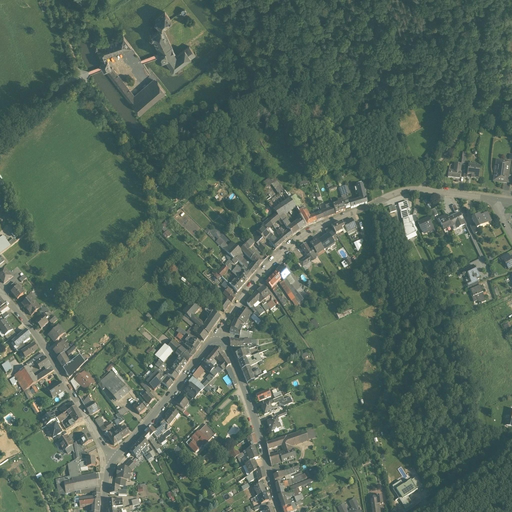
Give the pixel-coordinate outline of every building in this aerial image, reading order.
[(170,68),(170,69),(170,70),(171,71),(171,72),(172,72),(173,72),(174,72),(175,71),(175,69),(196,54),(189,45),(176,55),(173,49),(163,27),(172,20),(165,11),(154,20),(159,27),(151,34),(150,35),(149,36),(149,37),(149,38),(150,39),(151,39),(151,40),(152,40),(156,49),(159,56),(161,59),(164,58),(170,68)] [(105,70),(110,68),(110,66),(107,56),(132,48),(124,36),(109,41),(93,45),(94,49),(97,48),(101,61),(99,62),(102,69),(103,70),(103,71),(105,70)] [(110,68),(105,70),(139,113),(159,97),(161,99),(166,95),(163,93),(165,91),(157,81),(151,86),(136,98),(112,67),(110,68)] [(428,154),(424,158),(430,163),(434,159),(428,154)] [(503,163),(497,163),(496,168),(499,168),(498,172),(496,172),(495,179),(496,179),(495,181),(504,182),(505,176),(508,176),(510,163),(503,162),(503,163)] [(461,165),(454,165),(453,173),(448,173),(448,178),(459,179),(461,165)] [(480,167),(468,166),(467,171),(467,176),(471,176),(471,179),(474,179),(475,177),(479,177),(480,167)] [(263,184),(267,189),(277,181),(271,178),(263,184)] [(338,188),(341,198),(347,196),(348,196),(345,186),(338,188)] [(363,189),(362,186),(359,187),(357,187),(359,193),(360,200),(361,206),(366,204),(364,194),(363,189)] [(260,194),(273,211),(290,200),(285,193),(275,200),(267,189),(260,194)] [(295,196),(290,200),(294,206),(299,202),(295,196)] [(273,211),(279,219),(282,216),(295,208),(294,206),(290,200),(273,211)] [(336,205),(332,206),(335,214),(338,213),(351,209),(349,203),(343,205),(343,202),(342,200),(337,202),(338,205),(336,205)] [(356,200),(349,203),(351,209),(361,206),(360,200),(357,201),(356,200)] [(304,210),(299,202),(294,206),(295,208),(298,213),(299,212),(304,210)] [(410,209),(407,202),(398,205),(401,212),(405,211),(407,210),(410,209)] [(331,205),(325,207),(327,211),(321,212),(322,214),(324,219),(334,215),(331,205)] [(435,209),(429,212),(432,219),(438,216),(435,209)] [(312,224),(306,214),(304,210),(299,212),(301,216),(301,217),(306,226),(312,224)] [(322,214),(314,217),(316,222),(324,219),(322,214)] [(459,214),(447,220),(451,227),(451,228),(455,226),(456,229),(464,225),(459,214)] [(487,214),(480,218),(479,216),(472,219),(474,225),(476,229),(481,226),(480,225),(486,223),(486,222),(490,220),(487,214)] [(279,219),(276,215),(268,221),(272,226),(274,224),(278,222),(280,220),(279,219)] [(301,217),(301,216),(297,218),(298,220),(299,221),(298,221),(297,222),(303,228),(306,226),(301,217)] [(442,218),(438,220),(444,231),(444,230),(450,227),(451,227),(447,220),(446,217),(442,219),(442,218)] [(354,224),(351,219),(342,224),(344,228),(347,233),(356,229),(354,224)] [(430,223),(428,219),(418,224),(422,233),(429,229),(431,233),(434,231),(430,223)] [(291,227),(286,220),(285,221),(282,223),(283,225),(287,229),(291,227)] [(272,226),(268,221),(263,226),(267,231),(272,226)] [(291,227),(287,229),(289,232),(292,236),(303,228),(297,222),(291,227)] [(342,222),(331,228),(336,235),(342,231),(342,229),(341,229),(344,228),(342,224),(342,222)] [(410,224),(403,225),(405,237),(417,231),(413,223),(410,224)] [(247,235),(248,236),(251,233),(245,226),(242,229),(247,235)] [(21,227),(14,232),(20,239),(26,234),(21,227)] [(261,237),(265,241),(267,239),(269,241),(273,237),(267,231),(261,237)] [(286,234),(284,231),(283,232),(279,236),(281,238),(284,242),(292,236),(289,232),(286,234)] [(246,244),(251,240),(248,236),(247,235),(241,240),(246,245),(246,244)] [(253,240),(253,241),(254,244),(258,248),(262,244),(265,241),(261,237),(259,235),(253,240)] [(335,245),(328,235),(318,242),(319,243),(323,249),(324,251),(327,249),(328,250),(335,245)] [(3,236),(0,238),(0,255),(11,247),(3,236)] [(273,237),(269,241),(273,246),(276,250),(284,242),(281,238),(277,242),(273,237)] [(227,248),(219,239),(216,242),(224,251),(227,248)] [(251,240),(246,244),(251,248),(255,244),(251,240)] [(319,243),(318,243),(316,245),(314,242),(310,244),(310,246),(315,252),(316,254),(321,251),(323,249),(319,243)] [(240,251),(232,243),(227,248),(224,251),(228,254),(231,258),(233,260),(234,258),(237,256),(239,254),(238,253),(240,251)] [(263,263),(249,251),(251,248),(246,244),(246,245),(240,251),(241,252),(243,253),(251,260),(254,263),(259,268),(263,263)] [(269,251),(262,244),(258,248),(265,255),(269,251)] [(307,248),(305,244),(301,247),(307,257),(311,254),(307,248)] [(311,254),(307,257),(311,262),(314,260),(315,259),(314,258),(318,256),(316,254),(315,252),(311,254)] [(237,256),(234,258),(238,262),(240,264),(243,261),(238,258),(237,256)] [(311,262),(307,257),(299,262),(304,270),(313,265),(311,262)] [(511,257),(510,259),(509,257),(504,260),(503,260),(503,261),(508,268),(509,270),(511,268),(511,257)] [(229,260),(224,266),(226,268),(232,261),(233,260),(231,258),(229,260)] [(259,268),(254,263),(250,268),(243,261),(240,264),(247,271),(252,276),(259,268)] [(289,276),(283,266),(276,272),(281,279),(283,282),(286,279),(289,276)] [(471,283),(476,281),(479,279),(473,266),(461,272),(463,277),(467,275),(471,283)] [(243,273),(237,267),(232,273),(238,279),(239,280),(245,274),(243,273)] [(8,274),(5,270),(0,273),(0,279),(4,284),(11,278),(8,274)] [(250,277),(245,272),(243,273),(245,274),(239,280),(244,285),(250,279),(249,278),(250,277)] [(281,279),(276,272),(266,284),(271,289),(273,286),(281,279)] [(290,284),(291,286),(294,283),(289,276),(286,279),(290,284)] [(238,279),(236,282),(234,280),(232,283),(233,284),(231,287),(233,289),(237,293),(244,285),(239,280),(238,279)] [(291,293),(287,288),(286,287),(283,282),(281,279),(273,286),(279,295),(282,299),(291,293)] [(291,286),(290,284),(286,287),(287,288),(291,293),(292,294),(296,291),(293,289),(291,286)] [(229,285),(225,289),(224,289),(221,293),(226,298),(229,293),(233,289),(231,287),(229,285)] [(279,295),(273,286),(271,289),(277,297),(279,295)] [(270,296),(263,287),(257,293),(264,301),(270,296)] [(473,289),(470,291),(473,298),(475,296),(477,301),(479,305),(485,302),(479,287),(473,289)] [(23,295),(17,288),(14,290),(11,293),(17,300),(23,295)] [(303,301),(296,291),(292,294),(295,299),(298,304),(303,301)] [(235,298),(229,293),(226,298),(231,303),(235,298)] [(257,293),(250,300),(247,304),(250,309),(251,308),(253,311),(255,310),(257,312),(260,316),(264,313),(259,307),(258,307),(257,306),(261,303),(262,305),(262,306),(266,312),(270,309),(267,305),(264,301),(257,293)] [(282,299),(279,301),(283,307),(295,299),(292,294),(291,293),(282,299)] [(230,305),(222,297),(219,300),(221,302),(219,304),(221,305),(219,308),(224,313),(230,305)] [(33,301),(30,298),(21,305),(31,316),(41,308),(34,300),(33,301)] [(271,301),(267,305),(270,309),(270,311),(275,307),(271,301)] [(191,303),(182,313),(189,319),(190,320),(193,317),(199,310),(191,303)] [(205,327),(202,331),(208,336),(220,319),(207,309),(205,311),(209,314),(207,316),(207,318),(210,319),(205,327)] [(242,309),(240,312),(235,320),(240,323),(244,325),(250,316),(247,315),(248,313),(242,309)] [(189,319),(182,313),(179,317),(186,322),(189,319)] [(48,323),(45,320),(48,318),(45,314),(35,323),(41,329),(48,323)] [(257,318),(254,315),(251,318),(258,325),(261,322),(257,318)] [(205,327),(193,317),(190,320),(196,326),(197,326),(202,331),(205,327)] [(190,320),(189,319),(186,322),(194,329),(196,326),(190,320)] [(314,319),(310,322),(315,329),(319,327),(314,319)] [(5,320),(0,323),(0,327),(2,330),(9,326),(5,320)] [(243,327),(238,325),(240,323),(235,320),(231,329),(241,331),(243,327)] [(9,326),(2,330),(6,335),(5,336),(13,331),(9,326)] [(208,336),(202,331),(197,326),(192,332),(200,340),(203,342),(208,336)] [(64,335),(58,328),(48,336),(54,343),(60,338),(64,335)] [(186,334),(179,328),(176,332),(179,334),(183,337),(185,335),(186,334)] [(13,331),(5,336),(8,341),(16,335),(13,331)] [(26,332),(13,342),(17,347),(18,347),(22,343),(30,337),(26,332)] [(189,336),(190,336),(198,343),(200,340),(192,332),(189,336)] [(239,336),(239,341),(247,340),(249,333),(241,332),(240,336),(239,336)] [(183,337),(179,334),(176,337),(184,344),(186,343),(182,339),(183,337)] [(198,343),(190,336),(189,338),(185,335),(183,337),(182,339),(186,343),(189,346),(190,346),(196,353),(201,346),(198,343)] [(178,344),(176,341),(175,340),(174,340),(172,342),(178,347),(179,348),(180,347),(178,344)] [(250,346),(250,349),(256,348),(256,341),(251,341),(251,340),(247,340),(247,346),(250,346)] [(178,347),(172,342),(167,348),(172,353),(175,355),(180,349),(179,348),(178,347)] [(22,343),(18,347),(17,347),(15,348),(17,352),(20,350),(25,347),(22,343)] [(68,350),(63,344),(64,343),(62,344),(53,352),(59,358),(63,354),(65,353),(69,349),(68,350)] [(27,349),(23,352),(26,357),(37,350),(34,345),(27,349)] [(158,354),(155,357),(159,361),(163,364),(172,353),(167,348),(165,346),(158,354)] [(190,346),(189,346),(187,348),(190,351),(190,352),(194,355),(196,353),(190,346)] [(250,349),(250,346),(247,346),(239,346),(239,347),(237,347),(232,347),(233,352),(234,354),(235,354),(241,352),(240,350),(248,347),(248,350),(250,349)] [(69,349),(65,353),(66,354),(68,356),(75,350),(75,349),(72,347),(69,349)] [(187,353),(181,348),(180,349),(175,355),(180,359),(181,360),(187,353)] [(223,355),(217,348),(208,358),(212,361),(216,357),(220,361),(223,355)] [(250,349),(253,356),(258,354),(256,348),(250,349)] [(241,352),(235,354),(238,362),(245,359),(246,359),(250,357),(247,350),(241,352)] [(190,352),(190,351),(188,354),(187,353),(181,360),(187,365),(192,358),(194,355),(190,352)] [(308,351),(300,355),(303,360),(310,356),(308,351)] [(42,354),(33,360),(36,365),(45,359),(42,354)] [(64,356),(63,354),(57,360),(63,369),(69,365),(64,356)] [(83,354),(79,358),(84,364),(88,360),(83,354)] [(251,360),(247,362),(249,367),(262,361),(259,354),(258,354),(253,356),(254,360),(252,361),(251,360)] [(231,365),(223,355),(220,361),(221,364),(219,366),(223,370),(225,369),(227,371),(231,368),(230,366),(231,365)] [(69,365),(63,369),(69,379),(84,364),(79,358),(69,365)] [(212,361),(208,358),(205,362),(209,366),(212,368),(216,364),(212,361)] [(44,367),(49,364),(45,359),(36,365),(40,370),(44,367)] [(181,360),(180,359),(171,371),(178,377),(187,365),(181,360)] [(245,359),(238,362),(242,371),(249,367),(247,362),(245,359)] [(29,369),(36,365),(33,360),(26,364),(27,367),(29,369)] [(8,361),(2,365),(6,372),(12,369),(8,361)] [(159,361),(155,366),(159,370),(163,364),(159,361)] [(205,362),(201,367),(205,370),(212,376),(215,378),(218,375),(214,371),(213,370),(214,370),(212,368),(209,366),(205,362)] [(112,363),(105,371),(107,373),(115,365),(112,363)] [(54,372),(49,364),(44,367),(46,371),(34,378),(37,382),(54,372)] [(167,367),(163,364),(159,370),(162,373),(165,369),(167,367)] [(219,366),(214,371),(218,375),(222,370),(223,371),(223,370),(219,366)] [(29,369),(27,367),(20,372),(29,387),(37,382),(34,378),(29,369)] [(171,371),(167,367),(165,369),(169,372),(169,371),(170,372),(168,376),(175,381),(178,377),(171,371)] [(254,381),(249,367),(242,371),(247,384),(254,381)] [(198,371),(193,377),(197,381),(199,378),(198,378),(201,373),(198,371)] [(29,387),(20,372),(14,375),(15,376),(16,378),(18,381),(24,391),(29,387)] [(121,384),(112,373),(110,374),(100,383),(98,385),(102,391),(105,389),(110,394),(121,384)] [(156,373),(146,383),(152,389),(154,391),(158,387),(157,386),(160,382),(163,379),(160,376),(156,373)] [(86,377),(83,374),(80,377),(79,377),(76,381),(79,384),(79,385),(81,386),(82,387),(83,386),(86,389),(89,386),(90,386),(92,384),(89,381),(90,380),(86,376),(86,377)] [(16,378),(15,376),(9,380),(13,385),(18,381),(16,378)] [(163,379),(160,382),(168,390),(173,384),(165,377),(163,379)] [(200,392),(205,388),(202,386),(197,381),(193,377),(188,382),(189,383),(191,384),(199,391),(200,392)] [(79,384),(76,381),(74,379),(70,382),(75,391),(81,386),(79,385),(79,384)] [(60,383),(54,387),(59,395),(65,391),(60,383)] [(121,384),(110,394),(116,401),(123,395),(124,396),(128,392),(121,384)] [(199,391),(191,384),(184,392),(186,393),(193,399),(199,391)] [(59,395),(54,387),(48,390),(53,398),(59,395)] [(276,390),(271,392),(275,400),(282,397),(281,395),(280,395),(279,394),(278,395),(276,390)] [(268,391),(256,396),(259,402),(271,397),(268,391)] [(154,400),(148,393),(145,395),(143,393),(140,396),(142,398),(145,401),(149,405),(154,400)] [(193,399),(186,393),(184,396),(191,401),(193,399)] [(91,403),(88,397),(82,404),(85,407),(91,403)] [(189,403),(181,397),(175,404),(177,405),(183,410),(189,403)] [(272,409),(270,406),(274,405),(275,404),(278,403),(279,405),(284,407),(292,404),(290,398),(284,401),(282,397),(275,400),(269,402),(269,403),(261,407),(264,415),(270,413),(271,414),(273,413),(272,409)] [(34,401),(31,404),(37,413),(40,411),(34,401)] [(71,402),(60,409),(63,414),(68,411),(75,407),(72,402),(71,402)] [(91,403),(85,407),(90,416),(101,410),(99,407),(96,409),(92,403),(91,403)] [(139,403),(133,408),(139,415),(145,410),(139,403)] [(183,410),(177,405),(175,408),(183,414),(185,411),(183,410)] [(75,407),(68,411),(70,414),(72,418),(79,413),(75,407)] [(127,414),(122,408),(117,412),(119,414),(122,418),(127,414)] [(178,415),(171,409),(165,416),(167,418),(165,421),(169,427),(175,419),(178,415)] [(63,414),(62,415),(56,419),(59,423),(67,418),(70,414),(68,411),(63,414)] [(52,412),(41,419),(45,426),(49,423),(56,419),(55,416),(53,414),(52,412)] [(79,413),(72,418),(73,420),(65,424),(68,429),(75,424),(82,419),(79,413)] [(122,418),(119,414),(116,416),(118,420),(121,423),(124,421),(122,418)] [(103,423),(100,417),(94,421),(100,429),(104,426),(103,423)] [(277,418),(266,422),(271,433),(281,429),(277,418)] [(56,419),(49,423),(53,429),(57,435),(64,431),(61,427),(59,423),(56,419)] [(165,421),(160,424),(162,427),(165,430),(166,428),(167,429),(169,427),(165,421)] [(49,423),(45,426),(49,432),(53,429),(49,423)] [(216,435),(206,425),(199,432),(198,431),(186,444),(195,453),(202,446),(203,447),(216,435)] [(124,427),(116,433),(117,433),(121,440),(129,434),(124,427)] [(162,427),(155,432),(156,433),(150,437),(154,441),(156,439),(159,444),(171,435),(167,429),(166,428),(165,430),(162,427)] [(151,428),(142,438),(146,442),(149,439),(150,438),(150,437),(156,433),(155,432),(151,428)] [(308,430),(288,437),(291,447),(312,440),(308,430)] [(121,440),(117,433),(112,436),(112,437),(114,441),(115,440),(117,444),(122,441),(121,440)] [(114,441),(112,437),(112,436),(110,434),(107,436),(114,446),(117,444),(115,440),(114,441)] [(81,448),(84,446),(92,442),(89,435),(77,441),(79,444),(81,448)] [(254,435),(246,440),(247,442),(251,448),(254,446),(257,445),(254,435)] [(67,436),(58,442),(64,451),(65,450),(70,447),(72,445),(67,436)] [(154,441),(150,437),(150,438),(149,439),(157,451),(159,449),(157,445),(154,442),(154,441)] [(291,447),(288,437),(281,439),(283,445),(282,445),(284,452),(287,461),(295,458),(291,447)] [(142,438),(136,445),(141,452),(143,450),(145,447),(147,449),(150,447),(146,442),(142,438)] [(281,439),(266,444),(267,450),(282,445),(283,445),(281,439)] [(79,444),(76,446),(78,453),(79,459),(81,457),(87,454),(85,451),(86,450),(84,446),(81,448),(79,444)] [(141,452),(136,445),(129,452),(136,458),(139,455),(141,453),(141,452)] [(237,446),(228,452),(233,460),(236,458),(239,456),(236,451),(239,449),(238,448),(237,446)] [(251,448),(246,451),(247,454),(250,460),(251,462),(254,461),(258,459),(254,446),(251,448)] [(147,455),(143,450),(141,452),(141,453),(142,454),(144,456),(145,457),(147,461),(152,458),(149,453),(147,455)] [(239,456),(236,458),(238,460),(241,458),(246,455),(247,454),(246,451),(239,456)] [(284,452),(269,457),(271,466),(287,461),(284,452)] [(87,458),(86,459),(87,468),(95,467),(94,458),(87,458)] [(79,460),(79,459),(69,464),(68,465),(69,477),(55,479),(59,497),(81,495),(81,494),(80,494),(80,491),(74,492),(71,479),(71,475),(78,474),(78,478),(82,477),(81,472),(80,469),(79,460)] [(87,468),(86,459),(82,460),(79,460),(80,469),(87,468)] [(136,466),(130,461),(126,466),(131,471),(136,466)] [(254,461),(251,462),(249,463),(245,465),(250,476),(255,472),(259,470),(254,461)] [(255,472),(256,476),(259,482),(262,480),(265,479),(265,478),(263,468),(262,468),(259,470),(255,472)] [(293,468),(273,476),(274,481),(295,473),(293,468)] [(124,469),(119,469),(118,472),(117,472),(117,475),(118,476),(117,479),(125,480),(129,481),(130,472),(126,471),(126,470),(124,469)] [(250,476),(245,479),(246,482),(251,479),(256,476),(255,472),(250,476)] [(298,477),(299,481),(310,477),(308,473),(298,477)] [(71,479),(74,492),(80,491),(88,490),(98,488),(96,480),(98,480),(98,478),(96,478),(95,475),(82,477),(78,478),(71,479)] [(416,478),(411,481),(417,491),(422,488),(416,478)] [(245,479),(238,483),(243,491),(249,488),(246,482),(245,479)] [(291,491),(292,491),(296,489),(302,487),(312,483),(311,479),(290,488),(291,491)] [(407,497),(417,491),(411,481),(402,486),(400,482),(393,487),(394,489),(393,490),(405,509),(412,505),(407,497)] [(280,483),(275,484),(278,497),(283,495),(282,488),(288,486),(287,482),(280,483)] [(259,486),(253,488),(257,497),(258,497),(265,493),(262,485),(259,486)] [(119,487),(110,486),(110,494),(119,495),(119,487)] [(284,494),(283,495),(278,497),(280,502),(280,501),(285,500),(293,496),(294,498),(298,496),(296,489),(292,491),(292,492),(285,495),(284,494)] [(265,493),(258,497),(261,505),(264,503),(269,501),(265,493)] [(100,495),(92,495),(92,498),(89,498),(81,499),(79,499),(79,503),(90,502),(100,501),(100,495)] [(353,510),(348,511),(346,511),(343,505),(338,507),(340,511),(354,511),(356,511),(359,509),(354,499),(349,502),(353,510)] [(122,500),(108,501),(109,511),(113,510),(113,508),(122,507),(122,500)] [(100,501),(90,502),(90,507),(89,507),(89,509),(92,509),(91,511),(99,511),(99,510),(100,501)]
